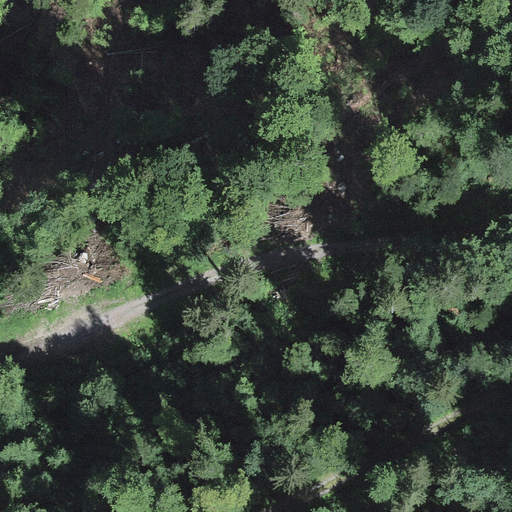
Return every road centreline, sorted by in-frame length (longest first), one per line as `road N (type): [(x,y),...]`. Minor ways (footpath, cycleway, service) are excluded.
road 1 (track): [(0,368),(93,319),(208,274),(305,253),(511,230)]
road 2 (track): [(511,388),(280,511)]
